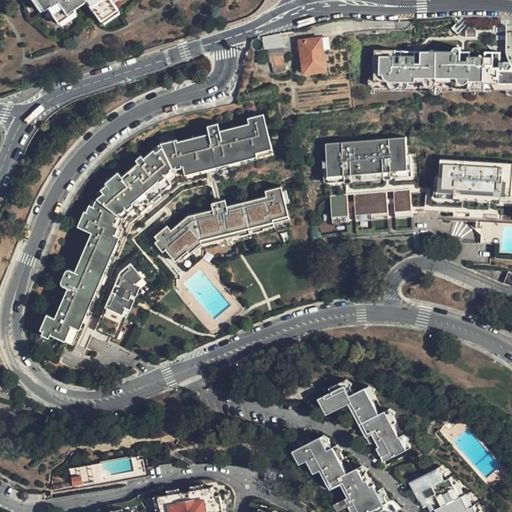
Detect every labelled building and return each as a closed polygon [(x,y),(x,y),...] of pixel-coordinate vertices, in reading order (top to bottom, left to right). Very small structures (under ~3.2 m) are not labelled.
[(113,8),(108,1),(110,0),(34,0),(40,9),(44,6),(58,28),(74,17),(68,8),(80,0),(81,0),(95,20),(113,8)] [(481,32),(476,26),(471,31),(471,38),(480,38),(481,32)] [(324,69),(319,37),(299,41),(303,72),(324,69)] [(273,60),(273,66),(284,64),(282,48),(281,45),(271,47),(273,60)] [(379,82),(380,50),(376,50),(375,91),(501,96),(501,89),(487,88),(486,86),(405,83),(405,86),(394,85),(395,82),(379,82)] [(474,64),(475,57),(475,53),(466,53),(465,63),(474,64)] [(213,130),(198,134),(206,167),(208,170),(215,168),(213,161),(220,160),(221,167),(279,151),(268,112),(253,115),(255,122),(225,129),(223,123),(213,126),(213,130)] [(206,167),(198,134),(188,137),(182,138),(182,134),(170,137),(165,139),(147,151),(140,156),(122,169),(119,165),(116,167),(105,174),(107,177),(109,180),(102,184),(94,191),(91,198),(87,206),(83,204),(79,203),(72,219),(87,226),(70,263),(64,260),(61,261),(59,263),(55,273),(55,276),(56,278),(61,280),(48,309),(40,305),(33,321),(36,323),(44,326),(68,337),(75,321),(85,302),(96,279),(96,276),(94,274),(96,268),(100,268),(101,268),(127,215),(150,197),(150,196),(148,193),(154,189),(157,192),(175,179),(208,170),(206,167)] [(409,137),(329,142),(331,181),(348,179),(355,179),(388,177),(396,176),(412,175),(410,155),(409,137)] [(138,153),(140,156),(147,151),(145,148),(138,153)] [(418,155),(410,155),(412,175),(419,175),(418,155)] [(511,163),(444,158),(443,175),(441,197),(511,202),(511,163)] [(237,223),(246,242),(298,228),(291,198),(288,187),(286,182),(271,185),(273,192),(230,203),(230,198),(228,198),(226,197),(229,204),(237,223)] [(412,188),(395,189),(396,210),(414,209),(412,188)] [(371,191),(355,192),(356,213),(373,212),(389,211),(387,190),(371,191)] [(349,192),(332,193),(334,214),(350,213),(349,192)] [(87,206),(91,198),(86,196),(83,204),(87,206)] [(223,198),(219,199),(216,199),(215,203),(216,207),(197,211),(191,212),(174,225),(171,221),(157,231),(160,235),(167,245),(174,255),(187,245),(189,248),(206,236),(208,242),(210,252),(246,242),(237,223),(229,204),(226,197),(223,198)] [(414,209),(396,210),(397,218),(414,216),(414,209)] [(373,212),(356,213),(357,220),(389,218),(389,211),(373,212)] [(350,213),(334,214),(334,222),(350,221),(350,213)] [(167,245),(160,235),(156,237),(163,247),(167,245)] [(192,253),(208,242),(206,236),(189,248),(190,250),(192,253)] [(177,260),(190,250),(189,248),(187,245),(174,255),(177,260)] [(139,246),(116,264),(111,275),(89,323),(109,333),(127,295),(123,293),(130,278),(151,262),(139,246)] [(413,441),(399,415),(394,418),(380,391),(363,400),(360,394),(334,408),(341,421),(363,409),(384,450),(388,447),(398,466),(422,454),(415,440),(413,441)] [(403,511),(391,485),(384,488),(377,474),(374,476),(367,463),(358,467),(352,454),(349,456),(343,443),(339,444),(332,432),(329,434),(327,430),(296,446),(303,459),(310,456),(317,469),(323,466),(334,487),(345,481),(352,495),(339,501),(342,508),(349,505),(352,511),(403,511)] [(430,509),(431,509),(435,507),(437,511),(483,511),(478,500),(475,502),(465,482),(459,484),(453,473),(421,490),(430,509)] [(80,478),(70,479),(71,488),(81,486),(80,478)] [(170,494),(161,495),(163,508),(163,511),(219,511),(218,496),(216,487),(207,489),(194,491),(193,491),(193,492),(186,493),(186,492),(184,492),(170,494)]
